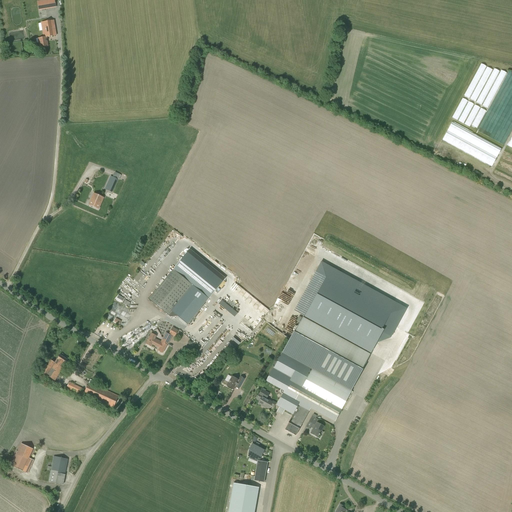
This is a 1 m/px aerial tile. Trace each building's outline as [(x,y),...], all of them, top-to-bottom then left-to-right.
[(44,0),(37,1),(39,10),(50,8),(56,7),(54,0),(44,0)] [(41,22),(44,36),(46,36),(47,36),(48,37),(56,35),(53,20),(41,22)] [(46,36),(44,36),(44,37),(38,38),(40,47),(48,46),(46,37),(48,37),(47,36),(46,36)] [(490,108),(499,87),(511,87),(511,75),(511,72),(508,71),(508,73),(504,71),(500,71),(495,69),(494,70),(480,63),(465,97),(484,105),(481,105),(490,108)] [(491,134),(505,141),(511,128),(511,95),(508,102),(491,134)] [(105,189),(112,192),(118,179),(119,180),(121,175),(120,174),(115,172),(112,177),(110,176),(105,189)] [(103,197),(94,193),(89,204),(99,209),(103,197)] [(188,323),(206,301),(223,281),(187,252),(173,270),(150,299),(171,316),(176,315),(177,314),(188,323)] [(326,278),(305,316),(371,353),(382,333),(380,332),(390,314),(326,278)] [(279,407),(285,410),(294,415),(290,423),(289,423),(285,430),(293,434),(296,436),(299,429),(308,414),(315,400),(324,404),(339,413),(340,412),(341,413),(342,411),(341,410),(351,392),(356,382),(363,370),(362,369),(370,354),(359,348),(303,318),(303,317),(294,332),(287,344),(267,381),(284,391),(276,405),(279,407)] [(155,338),(152,344),(159,348),(158,350),(163,353),(172,335),(175,336),(178,330),(172,327),(169,334),(166,333),(161,342),(155,338)] [(151,346),(152,344),(155,338),(156,336),(151,333),(146,344),(151,346)] [(50,360),(42,372),(55,380),(68,360),(60,355),(57,359),(55,363),(50,360)] [(245,379),(240,376),(238,380),(232,376),(226,385),(234,389),(235,387),(239,389),(245,379)] [(98,384),(95,383),(95,381),(91,379),(84,394),(113,408),(119,396),(97,386),(98,384)] [(66,389),(79,395),(82,388),(69,382),(66,389)] [(272,402),(267,399),(269,393),(261,389),(256,399),(259,401),(258,403),(269,409),(271,406),(273,408),(276,403),(272,401),(272,402)] [(309,422),(312,423),(310,427),(313,429),(311,433),(318,437),(324,426),(317,422),(318,419),(312,416),(309,422)] [(252,443),(252,444),(255,446),(252,451),(262,457),(262,456),(261,455),(264,450),(252,443)] [(11,465),(23,471),(28,473),(34,460),(29,458),(33,449),(21,444),(11,465)] [(255,446),(252,444),(249,449),(247,458),(249,458),(248,461),(257,465),(255,476),(251,476),(251,480),(264,482),(268,462),(259,461),(262,457),(252,451),(255,446)] [(48,482),(63,485),(68,459),(53,456),(48,482)] [(235,483),(229,511),(249,511),(254,486),(235,483)]
